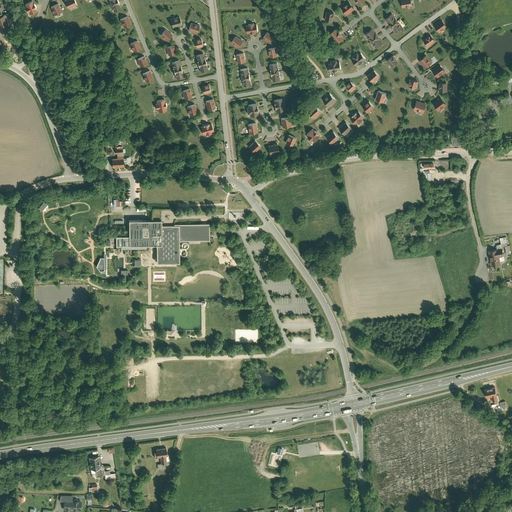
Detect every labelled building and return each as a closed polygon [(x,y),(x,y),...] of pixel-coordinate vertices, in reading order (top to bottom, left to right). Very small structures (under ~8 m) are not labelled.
[(66,0),(65,0),(69,8),(78,4),(76,0),(66,0)] [(347,0),(342,5),(347,11),(353,6),(348,0),(347,0)] [(31,15),(39,13),(34,1),(27,3),(28,6),(26,8),(27,13),(30,11),(31,15)] [(112,4),(115,12),(122,9),(119,1),(112,4)] [(55,16),(61,13),(58,4),(51,7),(55,16)] [(332,15),(333,6),(326,5),(325,14),(332,15)] [(0,14),(0,25),(2,31),(16,25),(10,10),(4,13),(0,14)] [(387,18),(392,25),(399,20),(394,13),(387,18)] [(122,19),(125,28),(132,25),(129,17),(122,19)] [(171,20),(174,27),(183,24),(181,17),(171,20)] [(392,25),(398,32),(404,26),(399,20),(392,25)] [(434,25),(439,32),(446,27),(441,20),(434,25)] [(246,25),(247,33),(261,30),(260,23),(257,23),(257,21),(249,22),(250,24),(246,25)] [(338,23),(330,29),(333,33),(331,34),(334,38),(336,37),(339,40),(346,34),(338,23)] [(193,24),(190,30),(199,33),(201,27),(193,24)] [(366,34),(371,41),(378,36),(373,29),(366,34)] [(162,36),(170,41),(173,35),(166,30),(162,36)] [(275,36),(267,30),(263,36),(270,42),(275,36)] [(423,40),(428,46),(434,41),(429,34),(423,40)] [(243,40),(236,35),(231,41),(238,47),(243,40)] [(371,41),(377,47),(383,42),(378,36),(371,41)] [(202,38),(196,40),(199,48),(204,45),(202,38)] [(132,45),(136,53),(142,50),(139,42),(132,45)] [(268,57),(278,56),(277,46),(267,48),(268,57)] [(168,49),(171,56),(177,54),(174,47),(168,49)] [(356,54),(362,61),(368,57),(363,51),(359,53),(358,52),(356,54)] [(237,62),(246,62),(245,52),(236,53),(237,62)] [(204,54),(197,56),(199,64),(206,62),(204,54)] [(362,61),(356,54),(355,55),(355,56),(352,59),(357,65),(362,61)] [(388,60),(393,66),(400,61),(395,55),(388,60)] [(142,66),(148,64),(145,56),(139,58),(142,66)] [(420,61),(425,67),(432,62),(427,56),(420,61)] [(338,68),(336,58),(333,59),(334,62),(329,62),(330,70),(338,68)] [(336,58),(338,68),(345,67),(343,60),(339,60),(338,58),(336,58)] [(183,68),(181,60),(174,62),(176,70),(183,68)] [(270,72),(279,70),(277,60),(268,62),(270,72)] [(206,62),(199,64),(202,72),(208,71),(206,62)] [(432,70),(437,77),(443,72),(438,65),(432,70)] [(242,77),(251,75),(249,66),(240,68),(242,77)] [(185,77),(183,68),(176,70),(179,79),(185,77)] [(368,75),(373,82),(382,76),(376,69),(368,75)] [(273,81),(281,79),(279,70),(270,72),(273,81)] [(151,71),(145,73),(148,82),(155,79),(151,71)] [(244,87),(253,85),(251,75),(242,77),(244,87)] [(418,81),(410,79),(408,86),(416,88),(418,81)] [(346,85),(351,91),(358,86),(352,80),(346,85)] [(203,86),(205,94),(211,92),(209,84),(203,86)] [(190,89),(184,91),(186,99),(193,97),(190,89)] [(385,100),(387,90),(379,89),(377,99),(385,100)] [(324,99),(330,106),(336,101),(331,94),(324,99)] [(432,102),(437,109),(444,104),(439,97),(432,102)] [(161,112),(168,111),(167,99),(160,100),(160,103),(157,103),(158,109),(160,108),(161,112)] [(213,99),(207,101),(209,110),(216,108),(213,99)] [(363,105),(368,112),(375,107),(370,100),(363,105)] [(426,103),(416,100),(413,109),(423,112),(426,103)] [(314,108),(319,115),(326,110),(320,103),(314,108)] [(196,104),(189,106),(191,115),(198,113),(196,104)] [(350,116),(356,123),(359,121),(361,123),(365,120),(363,118),(367,115),(360,108),(350,116)] [(282,127),(291,126),(290,117),(281,118),(282,127)] [(249,132),(259,131),(257,122),(248,123),(249,132)] [(339,127),(344,133),(350,128),(345,122),(339,127)] [(213,123),(202,126),(203,133),(207,132),(208,135),(212,134),(212,131),(215,130),(213,123)] [(314,124),(307,130),(310,134),(308,135),(311,139),(312,138),(315,142),(323,135),(314,124)] [(327,135),(332,142),(339,137),(334,130),(327,135)] [(296,136),(289,133),(286,142),(293,145),(296,136)] [(461,134),(450,134),(451,142),(461,142),(461,134)] [(255,151),(262,145),(257,139),(249,145),(255,151)] [(268,145),(269,152),(281,151),(279,143),(268,145)] [(111,159),(111,168),(122,167),(122,162),(121,159),(121,158),(115,158),(111,159)] [(451,161),(420,161),(421,171),(451,171),(451,161)] [(41,211),(46,204),(42,201),(37,208),(41,211)] [(184,262),(183,240),(199,240),(213,240),(212,223),(175,224),(170,224),(164,224),(164,220),(161,220),(146,220),(133,220),(133,245),(152,245),(153,245),(159,245),(159,262),(177,262),(184,262)] [(496,250),(487,251),(490,266),(499,264),(498,257),(503,256),(501,249),(496,250)] [(101,252),(101,256),(95,256),(95,267),(98,267),(97,271),(103,271),(104,252),(101,252)] [(495,387),(484,389),(485,398),(490,397),(492,403),(497,401),(495,387)] [(165,448),(154,449),(156,464),(165,463),(164,457),(166,457),(165,448)] [(97,457),(88,458),(89,470),(90,470),(99,469),(99,467),(97,457)] [(99,469),(90,470),(91,477),(103,476),(102,467),(99,467),(99,469)] [(114,473),(109,473),(109,470),(104,470),(104,479),(115,478),(114,473)] [(65,501),(64,501),(64,511),(80,511),(80,502),(65,501)]
